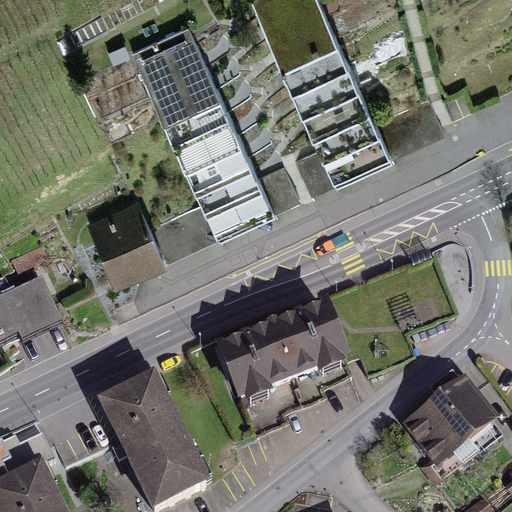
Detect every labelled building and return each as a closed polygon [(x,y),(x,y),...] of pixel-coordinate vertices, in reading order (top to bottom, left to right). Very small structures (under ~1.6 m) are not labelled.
[(256,0),(342,187),(401,160),(328,0),(256,0)] [(140,50),(227,241),(284,215),(197,24),(140,50)] [(147,201),(95,225),(124,288),(176,263),(147,201)] [(30,350),(72,329),(49,281),(0,304),(0,354),(26,342),(30,350)] [(359,364),(336,306),(223,351),(246,409),(359,364)] [(103,404),(154,511),(171,511),(215,491),(160,377),(103,404)] [(506,424),(472,380),(440,405),(474,449),(506,424)] [(474,449),(440,405),(408,430),(442,473),(474,449)] [(72,511),(50,467),(0,490),(0,511),(72,511)]
